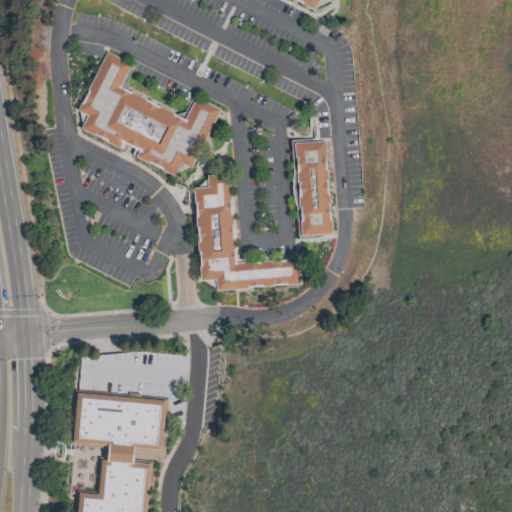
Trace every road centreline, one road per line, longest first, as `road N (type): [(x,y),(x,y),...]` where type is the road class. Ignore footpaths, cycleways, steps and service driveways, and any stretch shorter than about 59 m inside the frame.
road 1 (secondary): [(21,511),(23,334),(0,164)]
road 2 (residential): [(166,511),(192,430),(196,320)]
